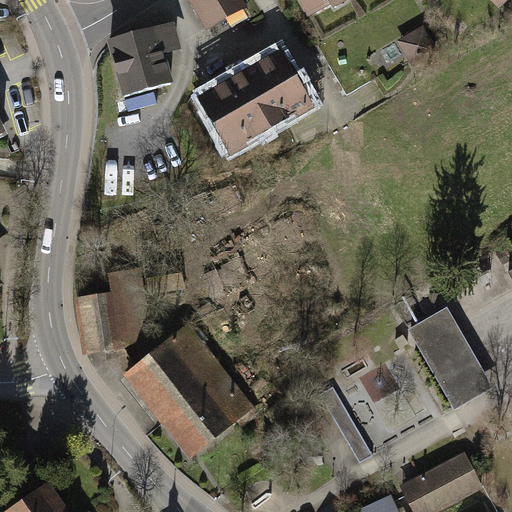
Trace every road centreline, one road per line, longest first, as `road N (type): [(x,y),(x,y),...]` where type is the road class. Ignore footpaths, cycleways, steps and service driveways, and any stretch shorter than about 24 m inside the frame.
road 1 (tertiary): [(63,365),(48,298),(67,85),(59,45)]
road 2 (tertiary): [(63,365),(183,511)]
